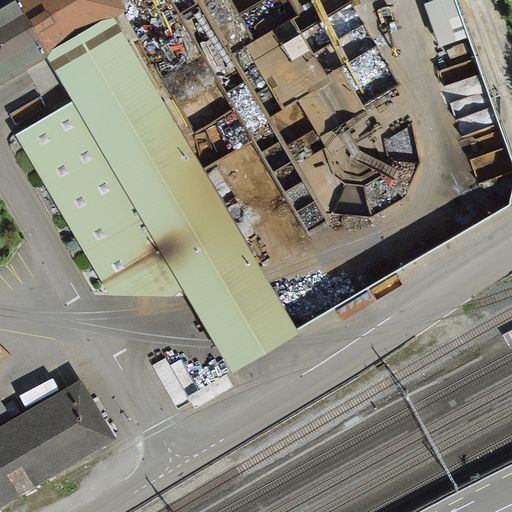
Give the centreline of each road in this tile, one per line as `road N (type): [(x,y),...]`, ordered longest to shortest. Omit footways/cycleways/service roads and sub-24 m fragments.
road 1 (residential): [(511,254),(176,464)]
road 2 (unclassified): [(176,464),(0,158)]
